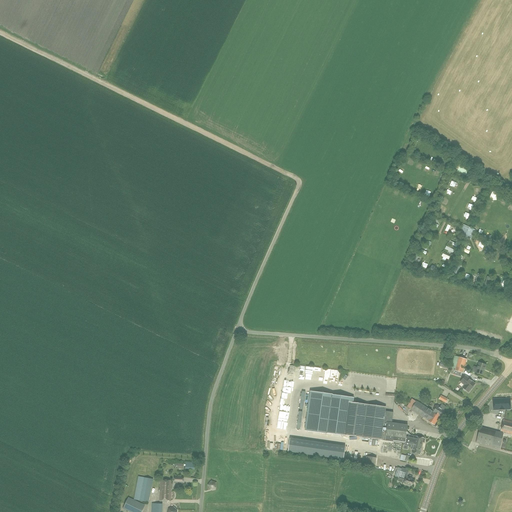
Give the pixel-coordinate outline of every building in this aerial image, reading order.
[(464,226),(460,234),(471,239),(474,231),(464,226)] [(453,357),(451,364),(464,368),(467,360),(459,357),(456,356),(454,355),(453,357)] [(484,369),(485,369),(486,365),(479,363),(475,373),(482,375),(484,369)] [(451,364),(450,367),(455,369),(455,370),(462,373),(464,368),(451,364)] [(303,382),(314,384),(316,373),(312,373),(313,368),(303,366),(301,377),(304,378),(303,382)] [(347,374),(343,378),(349,383),(353,379),(347,374)] [(475,384),(465,376),(461,382),(464,385),(463,388),(464,389),(465,391),(466,391),(469,393),(472,389),(472,388),(475,384)] [(386,408),(353,404),(354,398),(310,391),(305,431),(344,436),(405,444),(405,446),(409,447),(413,448),(412,454),(420,455),(422,447),(423,443),(424,443),(425,439),(424,439),(416,437),(406,435),(408,426),(392,424),(393,412),(386,411),(386,408)] [(510,399),(493,400),(493,410),(510,410),(510,399)] [(412,410),(411,410),(428,421),(433,425),(434,426),(437,421),(439,422),(441,419),(440,418),(445,411),(444,411),(446,408),(442,405),(440,408),(437,406),(433,413),(417,402),(412,410)] [(501,431),(511,434),(511,421),(504,419),(501,431)] [(478,432),(477,444),(501,446),(502,433),(478,432)] [(346,447),(290,439),(288,452),(344,460),(346,447)] [(366,456),(365,465),(375,467),(377,458),(366,456)] [(402,471),(399,478),(403,479),(402,483),(412,486),(414,480),(412,480),(413,478),(407,476),(408,473),(402,471)] [(178,483),(183,483),(184,477),(180,477),(180,475),(178,475),(178,476),(175,476),(174,481),(178,481),(178,483)] [(140,501),(149,502),(153,479),(144,477),(140,501)] [(160,500),(171,501),(172,481),(161,480),(160,500)] [(123,509),(130,511),(141,511),(145,506),(129,498),(123,509)] [(151,511),(161,511),(162,504),(152,503),(151,511)]
